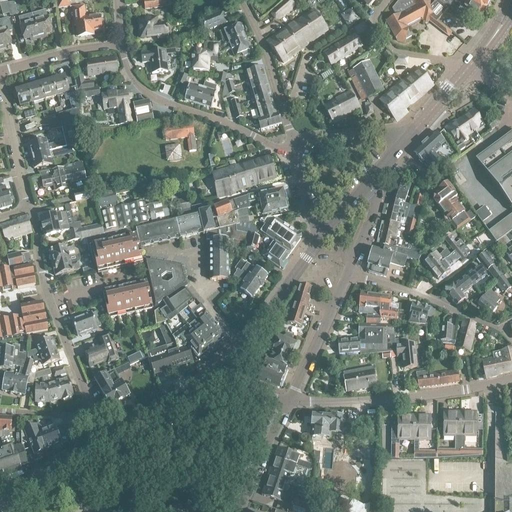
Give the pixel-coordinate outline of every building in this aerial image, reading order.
[(55,0),(48,0),(50,10),(57,9),(55,0)] [(71,8),(69,0),(56,0),(58,9),(71,8)] [(165,0),(151,0),(144,1),(145,10),(171,7),(170,0),(168,0),(165,0)] [(285,0),(271,12),(270,15),(275,21),(279,20),(283,18),(284,18),(293,10),(293,9),(294,8),(295,5),(291,0),(285,0)] [(361,0),(368,8),(378,0),(361,0)] [(412,37),(408,30),(424,21),(426,25),(430,22),(448,37),(452,33),(438,22),(448,10),(438,1),(438,0),(399,0),(392,9),(396,17),(387,22),(397,42),(405,44),(406,40),(412,37)] [(438,0),(438,1),(448,10),(456,1),(453,0),(438,0)] [(469,14),(467,18),(476,23),(481,15),(482,15),(489,1),(487,0),(467,0),(464,6),(473,11),(471,15),(469,14)] [(4,18),(10,16),(7,4),(0,5),(4,18)] [(14,4),(7,4),(10,16),(17,14),(14,4)] [(75,27),(76,27),(87,26),(86,17),(85,6),(72,8),(75,27)] [(315,10),(287,29),(292,36),(296,41),(303,50),(329,32),(315,10)] [(32,15),(34,22),(39,39),(46,37),(46,34),(51,32),(48,19),(47,19),(45,11),(32,15)] [(205,20),(206,32),(228,23),(223,12),(205,20)] [(86,17),(87,26),(76,27),(77,37),(94,35),(94,33),(102,32),(100,16),(92,17),(92,16),(86,17)] [(142,38),(157,36),(158,41),(169,40),(167,27),(167,23),(157,24),(156,20),(139,22),(142,38)] [(31,41),(39,39),(34,22),(20,26),(24,40),(30,39),(31,41)] [(354,28),(353,29),(357,36),(368,30),(369,29),(364,22),(354,28)] [(220,44),(219,49),(246,38),(243,32),(244,31),(243,27),(241,27),(241,25),(227,31),(227,30),(219,33),(222,42),(219,43),(219,44),(220,44)] [(267,42),(277,55),(284,64),(303,50),(296,41),(292,36),(287,29),(268,41),(267,42)] [(7,30),(0,31),(0,49),(5,48),(5,46),(11,44),(7,30)] [(354,33),(322,53),(331,67),(363,48),(354,33)] [(219,54),(231,49),(234,57),(242,54),(243,56),(245,57),(249,55),(250,53),(249,51),(251,50),(250,49),(251,47),(250,44),(248,44),(246,38),(219,49),(219,54)] [(208,71),(209,62),(218,63),(219,44),(204,43),(204,51),(194,50),(194,60),(191,60),(191,61),(194,62),(193,70),(208,71)] [(175,50),(166,51),(167,56),(171,55),(172,58),(175,58),(182,58),(182,46),(176,45),(175,50)] [(166,56),(166,51),(149,53),(141,54),(142,64),(150,63),(152,74),(168,72),(166,59),(166,56)] [(408,59),(396,57),(395,64),(407,65),(408,59)] [(101,59),(86,62),(88,77),(117,71),(116,58),(101,59)] [(384,92),(369,62),(353,70),(353,71),(347,73),(362,102),(367,100),(384,92)] [(245,73),(248,81),(246,82),(246,83),(256,80),(266,77),(263,67),(245,73)] [(402,81),(400,83),(415,102),(433,86),(419,68),(402,82),(402,81)] [(220,74),(218,84),(224,85),(226,75),(220,74)] [(83,76),(76,78),(77,87),(78,91),(95,89),(94,81),(84,83),(83,76)] [(188,76),(180,76),(177,83),(184,86),(188,76)] [(65,77),(53,81),(57,96),(64,94),(66,102),(69,101),(72,111),(73,111),(80,110),(78,100),(77,91),(78,91),(77,87),(69,90),(65,77)] [(248,88),(250,87),(251,92),(256,90),(269,86),(266,77),(256,80),(246,83),(248,88)] [(53,81),(41,84),(45,100),(57,96),(53,81)] [(396,122),(408,113),(406,110),(415,102),(400,83),(380,100),(396,122)] [(45,100),(41,84),(29,88),(33,103),(45,100)] [(184,101),(198,105),(203,88),(190,84),(184,101)] [(256,90),(251,92),(253,99),(251,100),(252,102),(256,101),(272,96),(269,86),(256,90)] [(227,89),(229,95),(236,93),(234,87),(227,89)] [(15,99),(18,98),(21,107),(33,103),(28,88),(16,91),(16,92),(13,93),(15,99)] [(77,91),(78,100),(101,97),(100,88),(95,89),(78,91),(77,91)] [(211,110),(216,92),(203,88),(198,105),(211,110)] [(104,111),(118,109),(120,126),(133,124),(130,107),(129,100),(132,99),(131,92),(128,93),(128,92),(102,96),(104,111)] [(347,115),(360,108),(351,92),(324,107),(334,124),(348,116),(347,115)] [(252,104),(254,103),(257,111),(274,105),(272,96),(256,101),(252,102),(252,104)] [(149,102),(134,106),(138,126),(154,122),(149,102)] [(251,112),(253,121),(256,120),(258,119),(277,114),(274,105),(257,111),(251,112)] [(43,113),(44,119),(55,116),(54,110),(43,113)] [(37,116),(35,111),(24,114),(26,120),(36,117),(37,116)] [(243,118),(241,111),(235,113),(237,120),(243,118)] [(461,119),(458,121),(472,145),(474,148),(482,142),(475,133),(478,131),(481,125),(482,123),(474,111),(461,119)] [(174,124),(183,123),(193,123),(195,118),(185,115),(177,113),(174,124)] [(277,114),(258,119),(261,130),(261,131),(282,125),(278,114),(277,114)] [(261,130),(258,119),(256,120),(253,121),(250,121),(243,122),(245,127),(249,126),(253,125),(253,127),(258,126),(259,131),(261,130)] [(487,124),(491,130),(498,125),(494,120),(487,124)] [(51,131),(62,129),(60,121),(49,124),(51,131)] [(460,153),(472,145),(458,121),(449,128),(459,142),(454,145),(460,153)] [(48,146),(50,152),(53,151),(60,150),(60,149),(83,143),(81,124),(62,129),(65,142),(53,144),(48,146)] [(197,151),(194,135),(193,124),(164,128),(166,141),(188,138),(190,152),(197,151)] [(432,173),(442,164),(446,168),(461,157),(444,131),(439,136),(435,132),(424,142),(414,152),(420,160),(419,161),(423,165),(424,164),(432,173)] [(511,132),(476,159),(480,164),(481,164),(511,205),(511,132)] [(30,151),(32,157),(50,152),(48,146),(46,139),(28,144),(29,146),(28,147),(28,150),(30,151)] [(53,165),(50,152),(32,157),(33,163),(32,164),(32,167),(34,168),(35,169),(53,165)] [(276,179),(270,157),(213,173),(218,198),(235,194),(235,192),(276,179)] [(65,168),(68,184),(71,183),(71,182),(86,179),(82,163),(72,165),(73,168),(68,169),(67,167),(65,168)] [(40,177),(42,176),(45,188),(54,186),(56,191),(69,188),(68,184),(65,168),(51,171),(39,174),(40,177)] [(391,197),(391,199),(405,203),(407,203),(409,198),(407,197),(411,184),(406,183),(408,178),(399,176),(391,197)] [(452,225),(466,214),(464,213),(459,206),(461,204),(448,185),(441,190),(442,192),(433,198),(446,217),(444,218),(444,221),(446,223),(448,223),(450,222),(451,223),(452,225)] [(0,193),(0,204),(2,210),(12,207),(6,186),(0,187),(0,191),(0,193)] [(74,196),(76,203),(95,199),(92,187),(84,188),(85,192),(84,192),(85,193),(74,196)] [(115,190),(95,194),(100,213),(100,214),(105,234),(170,218),(167,202),(146,206),(145,202),(119,208),(115,190)] [(258,194),(247,196),(249,203),(257,202),(258,207),(261,206),(261,205),(287,200),(285,193),(282,191),(270,193),(269,192),(258,194)] [(424,199),(415,196),(413,207),(421,209),(424,199)] [(400,225),(405,203),(391,199),(385,222),(400,225)] [(190,200),(179,202),(179,204),(182,216),(193,213),(190,200)] [(261,205),(261,206),(255,207),(257,216),(263,215),(285,210),(288,207),(287,200),(261,205)] [(221,227),(221,228),(239,225),(235,212),(238,211),(234,201),(214,209),(218,218),(221,227)] [(41,219),(43,228),(68,223),(66,214),(78,211),(76,204),(64,206),(66,213),(58,215),(58,214),(41,219)] [(210,211),(176,219),(180,238),(217,230),(219,229),(216,223),(215,223),(213,209),(210,210),(210,211)] [(237,213),(239,225),(250,223),(247,210),(237,213)] [(466,214),(452,225),(457,231),(477,217),(472,210),(466,214)] [(496,243),(511,230),(511,214),(488,232),(496,243)] [(27,216),(0,224),(0,226),(6,241),(13,238),(14,240),(33,234),(27,216)] [(266,237),(274,242),(291,254),(300,241),(299,236),(277,221),(272,218),(261,220),(260,222),(265,226),(260,233),(266,237)] [(175,219),(135,228),(137,236),(140,249),(180,239),(175,219)] [(417,222),(409,220),(407,227),(415,229),(417,222)] [(406,235),(407,228),(400,226),(400,225),(385,222),(380,245),(382,245),(395,248),(396,248),(410,251),(412,245),(413,236),(406,235)] [(62,233),(69,231),(70,236),(66,237),(67,243),(80,240),(81,240),(104,235),(102,225),(82,229),(80,223),(69,226),(68,223),(43,228),(45,238),(62,233)] [(237,232),(250,235),(249,241),(248,244),(246,249),(247,249),(247,253),(255,259),(256,258),(259,253),(256,251),(260,238),(256,237),(259,232),(256,229),(253,227),(253,223),(250,223),(239,225),(236,226),(237,232)] [(250,235),(237,232),(236,226),(233,226),(234,241),(236,242),(236,245),(242,246),(243,243),(247,244),(249,241),(250,235)] [(231,227),(206,233),(207,240),(210,240),(210,282),(229,283),(228,242),(234,242),(231,227)] [(406,235),(413,236),(415,229),(407,227),(407,228),(406,235)] [(444,240),(445,241),(452,235),(449,231),(441,235),(444,240)] [(445,241),(455,253),(460,249),(465,246),(460,241),(456,244),(453,241),(458,237),(455,233),(452,235),(445,241)] [(497,243),(511,262),(511,241),(508,235),(497,243)] [(91,253),(89,254),(91,254),(93,264),(96,263),(99,275),(103,274),(104,277),(109,276),(109,273),(143,265),(144,265),(143,260),(140,249),(137,236),(94,245),(95,247),(92,248),(90,248),(91,253)] [(491,246),(496,243),(492,237),(487,241),(491,246)] [(267,245),(260,256),(280,269),(291,254),(274,242),(274,243),(272,242),(269,246),(267,245)] [(49,258),(50,263),(80,256),(79,251),(76,249),(75,250),(74,245),(49,251),(50,256),(49,258)] [(373,249),(367,269),(370,274),(386,279),(390,265),(404,269),(407,258),(394,254),(396,248),(395,248),(382,245),(380,251),(373,249)] [(484,254),(485,254),(490,261),(492,260),(497,256),(491,248),(485,253),(484,254)] [(464,254),(460,249),(455,253),(462,263),(469,258),(466,253),(464,254)] [(423,264),(430,272),(451,256),(446,250),(442,253),(442,254),(439,256),(436,253),(432,257),(431,255),(425,260),(426,262),(423,264)] [(4,262),(6,270),(31,263),(29,254),(21,256),(21,253),(7,257),(8,261),(4,262)] [(490,261),(485,254),(477,261),(480,265),(481,264),(487,271),(494,266),(490,261)] [(81,259),(80,256),(50,263),(52,269),(54,270),(55,277),(74,272),(74,271),(80,269),(78,263),(81,259)] [(451,256),(430,272),(432,275),(434,274),(439,280),(441,278),(443,279),(446,277),(446,274),(450,271),(447,267),(455,261),(451,256)] [(143,260),(144,265),(143,265),(147,280),(147,282),(153,309),(154,310),(163,304),(164,305),(168,302),(177,296),(186,289),(185,288),(188,286),(184,266),(144,260),(143,259),(143,260)] [(241,261),(239,265),(245,269),(244,271),(249,275),(247,277),(253,281),(255,279),(262,285),(267,278),(267,276),(264,274),(262,274),(247,264),(241,261)] [(244,271),(245,269),(239,265),(235,270),(237,271),(233,278),(241,283),(237,289),(237,291),(243,295),(245,295),(252,300),(262,285),(255,279),(253,281),(247,277),(249,275),(244,271)] [(0,272),(0,341),(47,332),(42,303),(20,307),(23,322),(18,323),(18,318),(0,321),(0,291),(17,288),(17,289),(35,286),(32,267),(0,272)] [(467,274),(464,276),(472,287),(480,280),(482,280),(484,279),(484,277),(486,276),(479,267),(468,275),(467,274)] [(492,277),(498,272),(495,268),(489,272),(489,273),(492,277)] [(502,276),(498,272),(492,277),(496,281),(502,276)] [(446,293),(450,298),(456,306),(466,298),(463,294),(465,294),(467,292),(467,291),(472,287),(464,276),(462,278),(463,279),(459,283),(457,281),(446,289),(446,293)] [(511,288),(503,277),(495,283),(502,292),(504,291),(505,293),(511,288)] [(109,319),(153,309),(147,282),(105,291),(103,292),(103,295),(106,294),(109,309),(107,310),(108,317),(109,319)] [(298,311),(305,313),(313,288),(300,285),(293,304),(300,306),(298,311)] [(177,296),(217,350),(228,341),(218,329),(219,328),(214,322),(213,323),(201,306),(200,307),(187,290),(186,289),(177,296)] [(500,299),(489,291),(478,305),(492,316),(498,308),(495,306),(500,299)] [(359,314),(367,315),(367,318),(366,326),(380,326),(380,318),(373,318),(373,316),(378,316),(381,296),(360,293),(359,307),(360,307),(359,314)] [(168,302),(210,356),(214,353),(217,350),(177,296),(168,302)] [(378,316),(379,317),(380,318),(380,326),(390,326),(391,321),(397,322),(398,311),(389,309),(391,297),(381,296),(378,316)] [(159,311),(154,314),(156,327),(160,326),(164,333),(168,330),(175,343),(181,338),(186,345),(187,344),(198,358),(195,359),(199,364),(210,356),(168,302),(164,305),(165,307),(159,311)] [(301,327),(305,313),(298,311),(300,306),(293,304),(287,323),(301,327)] [(425,325),(429,309),(413,305),(409,317),(410,317),(408,325),(425,325)] [(72,327),(74,328),(75,329),(99,321),(96,314),(92,315),(92,314),(89,312),(86,313),(86,316),(80,318),(78,317),(74,318),(74,320),(72,321),(73,323),(72,325),(72,327)] [(75,335),(77,335),(78,337),(80,336),(82,338),(85,337),(86,334),(92,332),(94,334),(97,332),(98,330),(97,328),(101,327),(99,321),(75,329),(75,331),(74,332),(75,335)] [(457,347),(469,352),(476,325),(463,321),(457,347)] [(382,354),(396,352),(395,341),(393,326),(390,326),(380,326),(366,326),(359,325),(359,340),(338,341),(339,355),(361,353),(361,356),(382,354)] [(440,345),(445,345),(452,345),(453,342),(451,341),(453,326),(442,325),(440,341),(441,341),(440,345)] [(113,340),(112,339),(110,333),(99,338),(101,344),(102,346),(84,352),(90,368),(106,361),(108,365),(120,360),(113,340)] [(279,337),(270,360),(278,364),(287,340),(279,337)] [(35,355),(36,357),(56,350),(54,346),(55,345),(54,341),(52,340),(52,339),(36,344),(39,353),(35,355)] [(287,340),(278,364),(287,367),(296,344),(287,340)] [(406,345),(406,340),(395,341),(396,352),(396,358),(402,358),(404,370),(417,368),(415,344),(406,345)] [(175,344),(150,353),(147,354),(154,375),(193,362),(189,351),(179,354),(175,344)] [(12,349),(0,348),(0,358),(18,360),(26,362),(27,355),(19,354),(20,346),(12,346),(12,349)] [(482,361),(486,379),(486,380),(497,377),(497,376),(511,371),(511,348),(492,354),(493,358),(482,361)] [(35,364),(42,361),(44,367),(60,361),(59,360),(60,359),(58,354),(57,354),(56,350),(36,357),(33,358),(35,364)] [(125,358),(128,364),(129,366),(144,359),(140,351),(125,358)] [(0,369),(12,370),(12,366),(21,368),(18,376),(23,377),(24,372),(26,362),(18,360),(0,358),(0,369)] [(278,364),(270,360),(267,359),(265,362),(263,361),(256,379),(259,380),(258,381),(260,381),(259,384),(263,385),(264,383),(268,385),(267,387),(276,390),(277,388),(279,389),(279,387),(282,388),(288,372),(285,371),(287,367),(278,364)] [(27,360),(26,362),(24,372),(30,373),(31,374),(34,362),(27,360)] [(131,370),(129,366),(128,364),(107,374),(106,373),(94,380),(110,409),(131,396),(121,381),(120,381),(118,376),(131,370)] [(60,376),(66,375),(64,368),(52,371),(54,378),(56,378),(60,376)] [(373,368),(344,374),(347,393),(376,387),(373,368)] [(50,370),(41,372),(43,378),(45,385),(50,403),(62,400),(57,383),(51,385),(48,377),(52,376),(50,370)] [(427,370),(418,371),(418,389),(429,387),(427,370)] [(430,388),(459,383),(457,371),(428,375),(430,388)] [(25,396),(27,384),(34,385),(35,381),(36,375),(35,375),(31,374),(24,372),(23,377),(18,376),(6,374),(3,392),(11,393),(10,394),(17,395),(17,394),(25,396)] [(36,375),(35,381),(43,378),(41,372),(35,374),(35,375),(36,375)] [(66,375),(60,376),(61,378),(56,380),(57,383),(62,400),(62,401),(72,398),(72,396),(74,396),(68,377),(66,377),(66,375)] [(36,403),(50,403),(44,385),(36,385),(36,403)] [(437,450),(437,452),(437,460),(460,458),(460,412),(443,411),(443,438),(455,438),(455,451),(437,450)] [(483,457),(483,451),(465,450),(465,439),(477,439),(477,412),(460,412),(460,458),(483,457)] [(391,460),(399,460),(399,442),(414,442),(414,415),(397,415),(397,429),(391,428),(391,460)] [(432,460),(437,460),(437,452),(419,452),(419,442),(431,442),(431,415),(414,415),(414,442),(414,460),(432,460)] [(0,431),(3,431),(3,439),(9,437),(10,432),(12,432),(12,418),(0,417),(0,431)] [(329,434),(341,435),(341,429),(353,430),(353,432),(362,433),(363,423),(342,421),(343,419),(332,418),(332,419),(313,417),(312,426),(313,426),(312,442),(321,443),(321,438),(329,439),(329,434)] [(21,446),(30,443),(35,455),(36,455),(37,455),(38,455),(40,455),(41,453),(46,451),(45,450),(37,429),(37,428),(36,426),(33,428),(31,424),(26,426),(28,430),(21,432),(21,446)] [(38,428),(37,429),(45,450),(54,447),(55,448),(60,446),(60,445),(61,444),(55,428),(42,433),(40,427),(38,428)] [(0,470),(2,470),(3,473),(21,466),(28,464),(21,445),(13,448),(12,444),(9,437),(3,439),(1,440),(3,446),(0,447),(0,470)] [(274,458),(297,466),(299,461),(300,461),(301,456),(296,455),(297,451),(292,449),(290,454),(277,449),(274,458)] [(511,450),(495,450),(495,459),(495,499),(511,499),(511,450)] [(274,458),(262,496),(283,503),(289,486),(303,490),(310,471),(306,470),(306,469),(297,466),(274,458)] [(365,479),(357,478),(356,493),(364,493),(365,479)]
